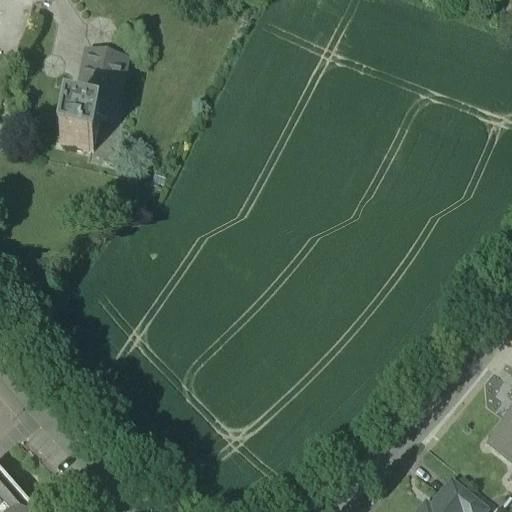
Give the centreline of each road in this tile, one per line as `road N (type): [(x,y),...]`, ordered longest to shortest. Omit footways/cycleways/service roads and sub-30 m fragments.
road 1 (residential): [(373,511),(511,353)]
road 2 (residential): [(0,400),(105,511)]
